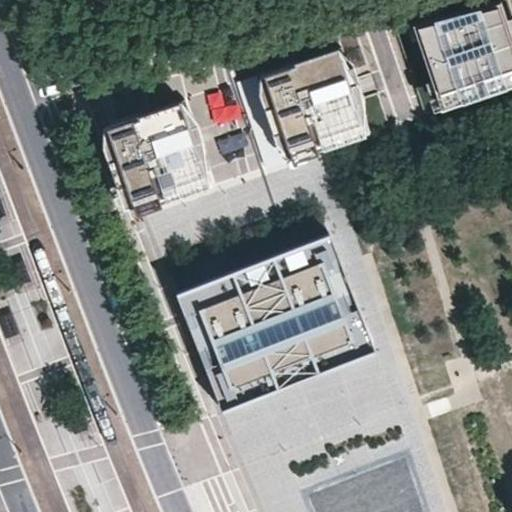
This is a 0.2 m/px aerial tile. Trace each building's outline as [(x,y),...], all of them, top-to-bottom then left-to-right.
[(511,83),(511,36),(500,1),(481,5),(481,7),(458,15),(457,11),(412,23),(437,96),(441,107),(511,83)] [(458,15),(481,7),(481,5),(470,8),(457,11),(458,15)] [(370,131),(363,109),(355,112),(348,92),(356,89),(342,46),(257,74),(285,160),(317,149),(370,131)] [(218,120),(243,113),(235,85),(210,92),(218,120)] [(359,97),(356,89),(348,92),(355,112),(363,109),(359,97)] [(369,126),(386,120),(377,92),(360,97),(369,126)] [(214,183),(185,99),(115,122),(144,207),(214,183)] [(254,144),(230,152),(236,171),(261,162),(254,144)] [(3,189),(0,190),(0,218),(2,223),(15,217),(3,189)] [(329,232),(177,293),(187,317),(223,410),(376,351),(329,232)] [(27,255),(14,260),(26,289),(39,284),(27,255)] [(15,307),(2,312),(14,342),(27,336),(15,307)] [(85,403),(71,408),(83,437),(96,431),(85,403)]
